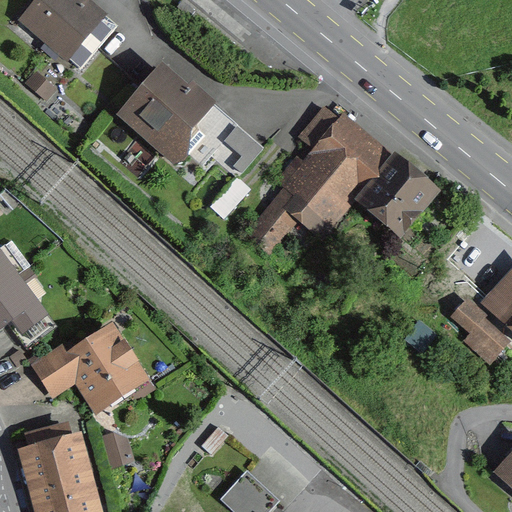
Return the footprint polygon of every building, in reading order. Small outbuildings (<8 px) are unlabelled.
[(68,62),(69,60),(81,70),(118,26),(107,16),(108,14),(91,0),(86,0),(86,1),(84,0),(35,0),(18,21),(68,62)] [(196,10),(182,0),(181,0),(175,8),(189,19),(196,10)] [(189,85),(162,62),(117,114),(178,168),(190,155),(203,166),(213,154),(238,176),(264,147),(215,105),(218,102),(193,80),(189,85)] [(57,88),(35,70),(24,83),(46,102),(57,88)] [(323,241),(355,201),(402,239),(442,189),(394,152),(393,153),(343,113),(339,119),(323,106),(298,138),(313,150),(304,162),(297,156),(276,182),(283,187),(245,236),(270,256),(298,221),(323,241)] [(251,190),(237,177),(210,208),(224,220),(251,190)] [(0,288),(29,267),(30,266),(12,241),(0,250),(0,249),(0,288)] [(29,267),(0,288),(0,330),(8,324),(27,349),(58,325),(27,284),(37,277),(29,267)] [(511,331),(511,268),(481,303),(511,331)] [(469,334),(463,341),(490,364),(510,341),(485,319),(488,316),(468,298),(450,317),(469,334)] [(156,390),(149,380),(150,380),(112,323),(68,352),(62,344),(40,359),(37,354),(28,361),(53,399),(75,384),(95,416),(132,392),(138,401),(156,390)] [(17,367),(27,360),(19,350),(9,357),(17,367)] [(24,433),(28,447),(17,450),(34,511),(102,511),(81,432),(73,435),(69,421),(24,433)] [(229,437),(218,427),(201,446),(211,455),(229,437)] [(113,432),(101,436),(111,469),(135,462),(127,438),(113,432)] [(511,451),(493,473),(511,490),(511,451)] [(269,511),(277,503),(246,474),(222,500),(234,511),(269,511)]
